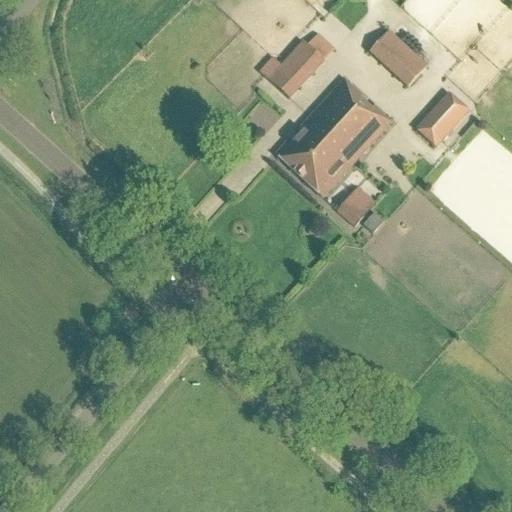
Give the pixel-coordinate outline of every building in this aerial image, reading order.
[(335,45),(345,26),(325,15),(315,35),(335,45)] [(407,91),(427,69),(388,35),(368,57),(407,91)] [(288,104),(324,65),(302,45),(266,84),(288,104)] [(324,203),(391,128),(342,84),(275,160),(324,203)] [(437,152),(460,124),(439,107),(416,134),(437,152)] [(350,196),(362,207),(379,188),(367,177),(350,196)] [(336,215),(354,232),(364,222),(346,205),(336,215)] [(384,226),(374,217),(363,229),(372,238),(384,226)]
